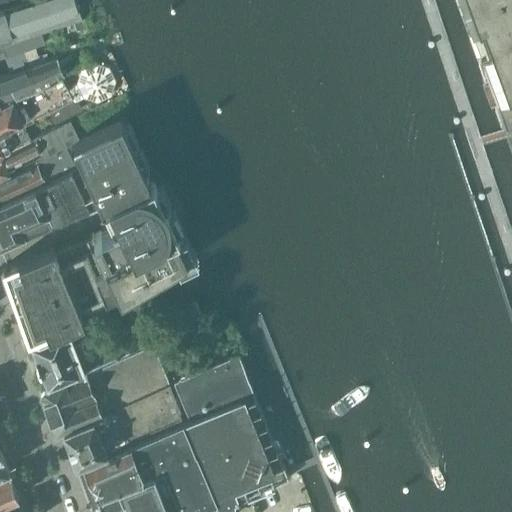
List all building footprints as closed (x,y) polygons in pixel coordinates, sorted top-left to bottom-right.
[(0,8),(0,43),(32,33),(78,17),(74,6),(77,6),(74,0),(27,0),(24,1),(0,8)] [(0,0),(0,8),(24,1),(24,0),(0,0)] [(511,0),(473,0),(477,12),(471,14),(471,15),(478,13),(485,34),(479,37),(504,107),(511,104),(511,0)] [(0,43),(0,55),(36,43),(32,33),(0,43)] [(0,76),(0,103),(60,74),(63,73),(56,55),(25,67),(25,66),(0,76)] [(0,134),(23,123),(33,118),(32,116),(55,105),(61,117),(79,107),(76,99),(83,96),(96,101),(110,95),(115,81),(109,68),(95,63),(82,69),(77,83),(67,87),(60,74),(0,103),(0,134)] [(0,134),(0,152),(26,140),(52,126),(48,116),(25,128),(23,123),(0,134)] [(153,178),(150,180),(121,118),(80,138),(76,140),(104,201),(102,203),(114,228),(107,231),(105,227),(94,232),(93,230),(92,231),(93,232),(119,297),(187,256),(176,234),(179,233),(153,178)] [(26,140),(0,152),(0,174),(14,168),(12,164),(40,150),(43,156),(68,143),(76,140),(80,138),(70,119),(26,140)] [(76,140),(68,144),(78,165),(0,200),(0,243),(51,221),(51,222),(99,202),(100,202),(100,204),(102,203),(104,201),(76,140)] [(0,200),(78,165),(68,144),(43,156),(35,160),(36,162),(0,178),(0,200)] [(119,297),(93,232),(36,256),(35,253),(10,264),(25,299),(30,297),(43,329),(30,334),(32,340),(67,326),(83,317),(119,297)] [(198,313),(192,299),(182,305),(182,306),(159,318),(166,330),(198,313)] [(47,384),(151,338),(161,333),(156,324),(149,327),(148,325),(79,356),(67,326),(31,341),(36,355),(36,357),(40,369),(41,368),(41,370),(42,370),(47,384)] [(64,427),(169,381),(151,338),(47,384),(47,385),(44,387),(43,387),(42,388),(42,389),(41,390),(41,392),(55,430),(63,427),(64,427)] [(173,379),(189,417),(78,466),(94,511),(237,511),(234,499),(288,477),(282,462),(277,450),(271,435),(266,424),(266,423),(260,408),(260,409),(255,397),(256,397),(249,379),(248,379),(244,367),(238,351),(173,379)] [(169,381),(64,427),(64,429),(65,429),(67,434),(76,459),(75,459),(76,461),(182,415),(179,410),(181,409),(169,381)] [(0,476),(10,472),(9,472),(7,468),(9,467),(9,466),(8,465),(9,465),(0,446),(0,476)] [(0,510),(8,507),(6,502),(19,496),(16,487),(10,472),(0,476),(0,510)] [(0,511),(25,511),(21,502),(8,507),(0,510),(0,511)]
